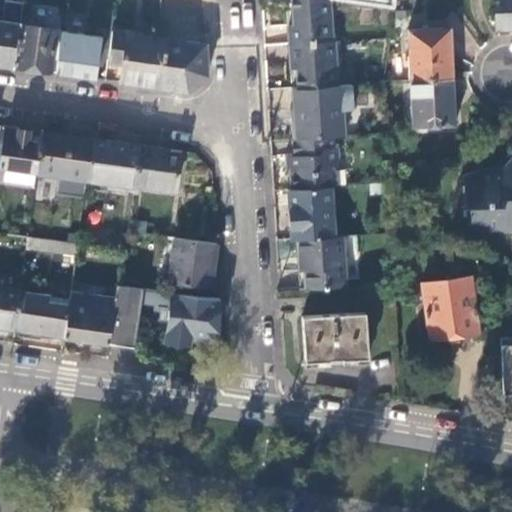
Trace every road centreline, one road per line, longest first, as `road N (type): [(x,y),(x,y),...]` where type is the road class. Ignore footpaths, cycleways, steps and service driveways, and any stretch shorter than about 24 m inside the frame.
road 1 (secondary): [(0,462),(366,511)]
road 2 (residential): [(253,406),(240,121)]
road 3 (secondary): [(511,450),(253,406)]
road 4 (secondary): [(253,406),(8,370)]
road 5 (residential): [(0,92),(240,121)]
road 6 (residential): [(240,121),(234,0)]
